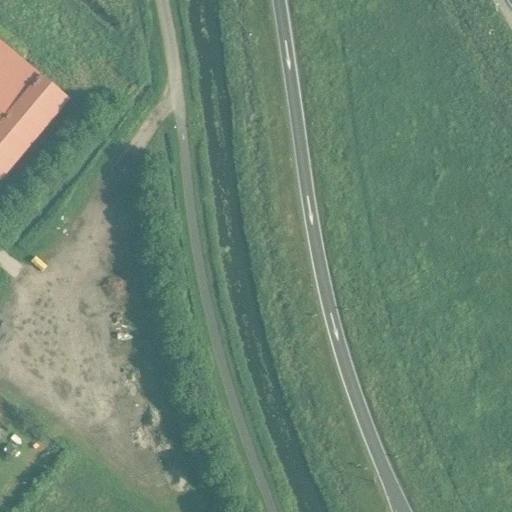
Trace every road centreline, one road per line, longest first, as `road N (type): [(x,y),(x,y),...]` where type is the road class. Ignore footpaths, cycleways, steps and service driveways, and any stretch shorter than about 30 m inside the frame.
road 1 (trunk): [(278,0),(334,333),(401,511)]
road 2 (unclassified): [(179,122),(161,0)]
